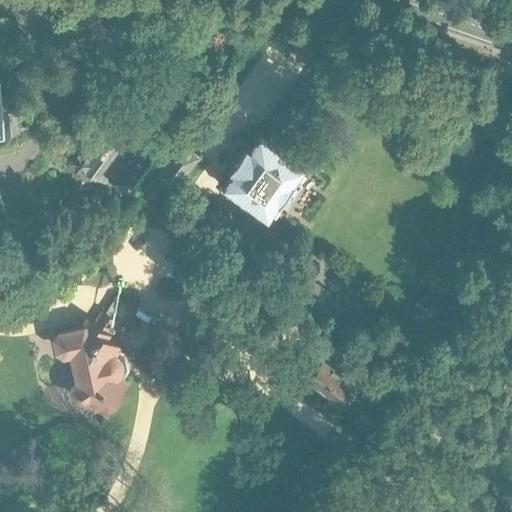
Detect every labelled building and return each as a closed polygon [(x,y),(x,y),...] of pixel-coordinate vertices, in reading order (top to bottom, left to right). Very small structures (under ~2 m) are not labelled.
[(0,140),(4,141),(8,138),(10,133),(9,116),(1,116),(0,98),(0,140)] [(302,147),(297,146),(266,123),(250,145),(247,143),(232,164),(235,166),(224,181),(269,213),(279,198),(287,203),(302,183),(294,177),(305,162),(304,161),(308,156),(308,151),(302,147)] [(182,140),(180,139),(175,145),(162,136),(157,144),(145,135),(135,149),(138,151),(114,183),(118,185),(117,187),(136,201),(151,180),(156,173),(156,174),(182,140)] [(159,186),(164,179),(176,188),(201,154),(182,140),(156,174),(156,173),(151,180),(159,186)] [(109,334),(118,320),(96,305),(88,317),(87,316),(82,323),(59,328),(55,335),(57,348),(65,353),(72,351),(77,379),(76,379),(74,381),(73,383),(72,387),(72,391),(73,395),(75,397),(79,400),(82,401),(85,401),(91,399),(83,412),(100,424),(130,378),(122,373),(125,367),(123,354),(117,350),(122,342),(109,334)] [(357,381),(323,355),(307,377),(341,402),(357,381)] [(511,507),(511,487),(500,495),(506,506),(510,503),(511,507)]
